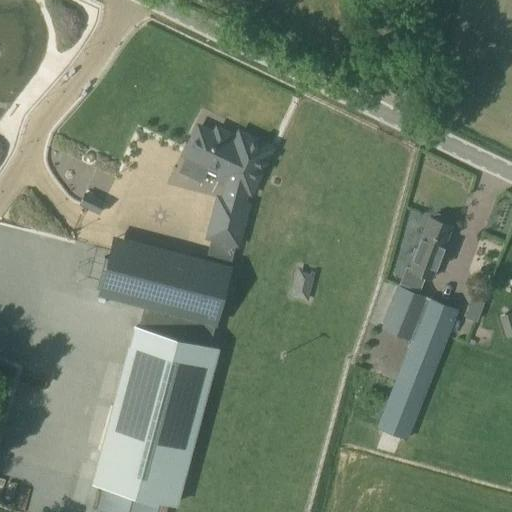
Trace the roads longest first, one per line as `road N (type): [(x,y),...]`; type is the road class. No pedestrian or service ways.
road 1 (unclassified): [(511,175),(142,0)]
road 2 (track): [(398,122),(374,0)]
